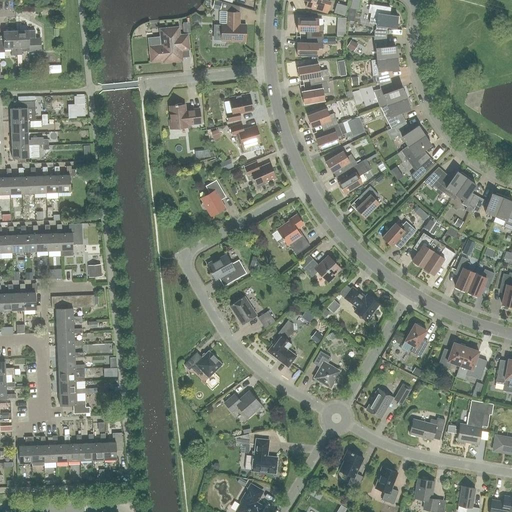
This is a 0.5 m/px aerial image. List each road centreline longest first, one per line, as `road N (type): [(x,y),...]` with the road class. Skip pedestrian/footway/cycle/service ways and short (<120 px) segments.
road 1 (residential): [(306,184),(191,249),(185,263),(241,354),(336,419)]
road 2 (residential): [(511,182),(468,157),(436,122),(418,79),(410,0)]
road 3 (residential): [(336,419),(407,453),(511,474)]
road 4 (residential): [(409,292),(354,247),(306,184)]
road 5 (residential): [(336,419),(409,292)]
road 6 (unclassified): [(0,509),(132,505)]
road 7 (residential): [(272,71),(145,83)]
